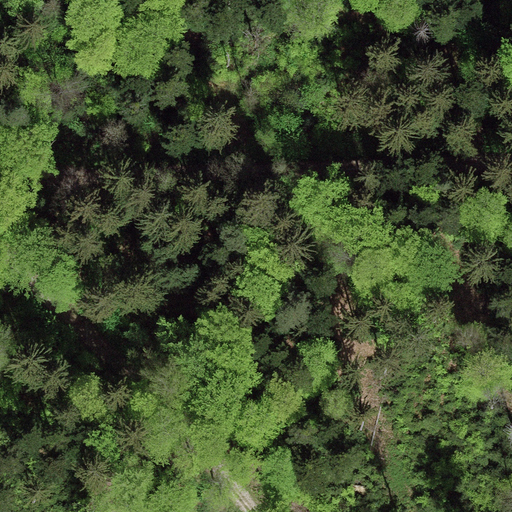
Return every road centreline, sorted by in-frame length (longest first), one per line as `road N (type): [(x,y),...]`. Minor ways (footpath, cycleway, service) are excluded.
road 1 (track): [(0,167),(511,179)]
road 2 (track): [(210,511),(10,341)]
